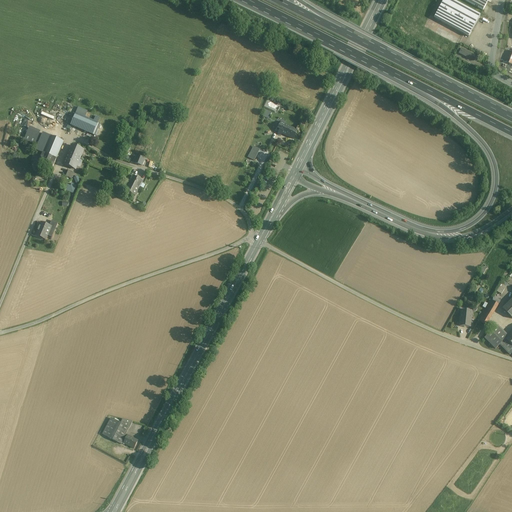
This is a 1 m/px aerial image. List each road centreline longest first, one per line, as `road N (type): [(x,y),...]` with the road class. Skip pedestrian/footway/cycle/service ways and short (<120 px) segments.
road 1 (primary): [(112,511),(259,241)]
road 2 (residential): [(259,241),(399,315),(511,359)]
road 3 (residential): [(0,332),(252,236),(259,241)]
road 4 (motorway): [(408,82),(478,140),(496,172),(494,196),(476,222),(456,232),(417,230)]
road 5 (primary): [(298,167),(380,0)]
road 6 (motorway): [(243,0),(408,82)]
road 7 (motorway): [(511,121),(350,38)]
